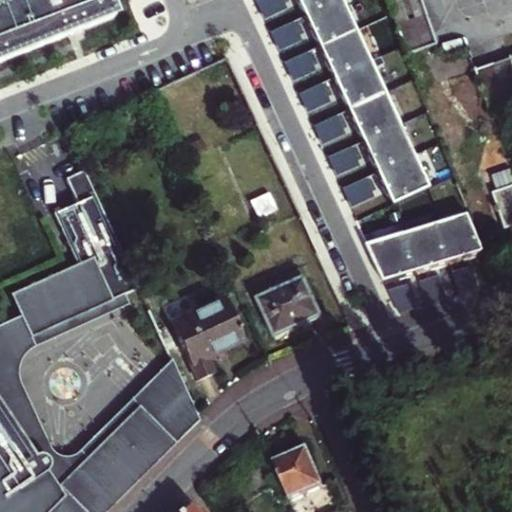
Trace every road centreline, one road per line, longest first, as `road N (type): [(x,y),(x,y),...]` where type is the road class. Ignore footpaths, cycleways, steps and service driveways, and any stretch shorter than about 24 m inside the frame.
road 1 (residential): [(394,348),(239,12),(187,32)]
road 2 (residential): [(317,375),(235,419),(141,511)]
road 3 (residential): [(187,32),(0,106)]
road 4 (residential): [(372,511),(317,375)]
road 5 (residential): [(511,312),(394,348)]
